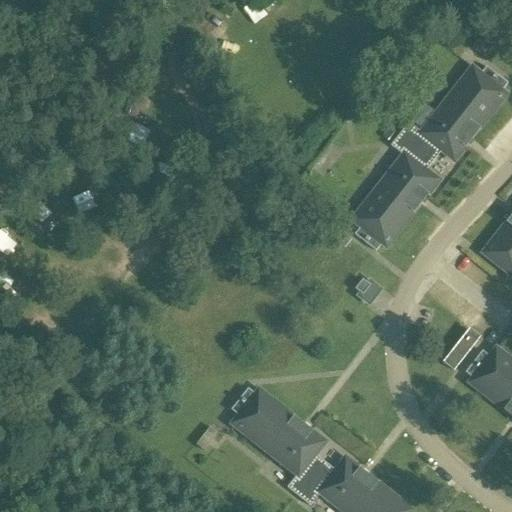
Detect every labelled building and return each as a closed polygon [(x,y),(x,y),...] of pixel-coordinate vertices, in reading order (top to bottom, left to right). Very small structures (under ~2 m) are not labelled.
[(240,39),(246,26),(229,17),(223,30),(240,39)] [(497,55),(479,41),(472,49),(490,64),(497,55)] [(403,156),(351,221),(359,228),(354,235),(375,252),(381,245),(385,248),(438,181),(425,171),(441,151),(453,161),(506,94),(502,91),(507,84),(486,67),(480,74),(472,68),(421,133),(408,123),(390,146),(403,156)] [(52,195),(38,206),(50,221),(63,211),(52,195)] [(511,215),(511,217),(483,254),(511,277),(511,215)] [(326,235),(344,249),(350,241),(333,227),(326,235)] [(354,289),(363,296),(370,287),(362,280),(354,289)] [(466,332),(442,363),(453,371),(477,341),(466,332)] [(511,361),(495,349),(489,357),(482,352),(465,373),(472,379),(469,383),(511,416),(511,361)] [(410,511),(411,511),(367,476),(345,459),(335,471),(315,456),(325,443),(258,390),(255,393),(249,388),(231,409),(238,415),(232,423),(297,475),(287,487),(310,505),(320,493),(343,511),(410,511)] [(210,426),(196,444),(204,451),(218,433),(210,426)]
